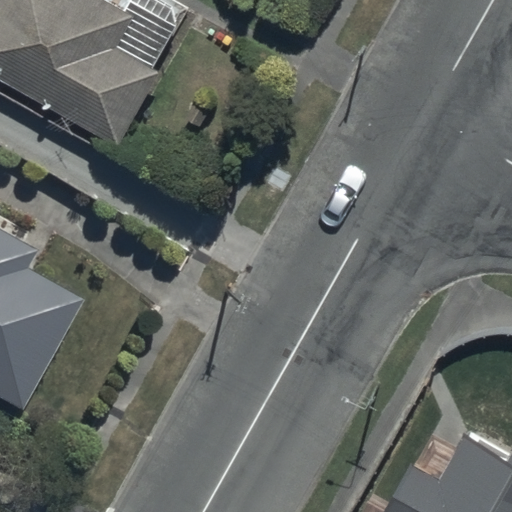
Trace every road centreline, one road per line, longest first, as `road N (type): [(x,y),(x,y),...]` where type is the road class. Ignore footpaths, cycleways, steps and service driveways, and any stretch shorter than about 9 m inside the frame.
road 1 (tertiary): [(428,112),(204,511)]
road 2 (tertiary): [(492,0),(428,112)]
